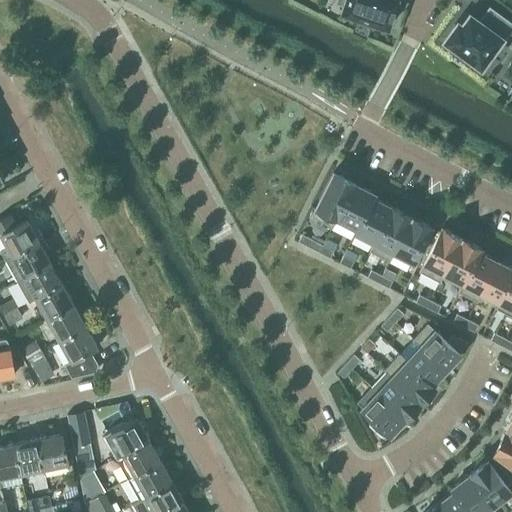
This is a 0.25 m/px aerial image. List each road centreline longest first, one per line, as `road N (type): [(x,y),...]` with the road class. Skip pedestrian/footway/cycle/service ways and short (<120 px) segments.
road 1 (residential): [(359,485),(96,13),(73,0)]
road 2 (residential): [(157,377),(0,87)]
road 3 (residential): [(359,485),(449,419),(492,345)]
road 4 (residential): [(376,104),(367,123),(511,199)]
road 5 (residential): [(0,411),(157,377)]
road 6 (residential): [(231,511),(157,377)]
